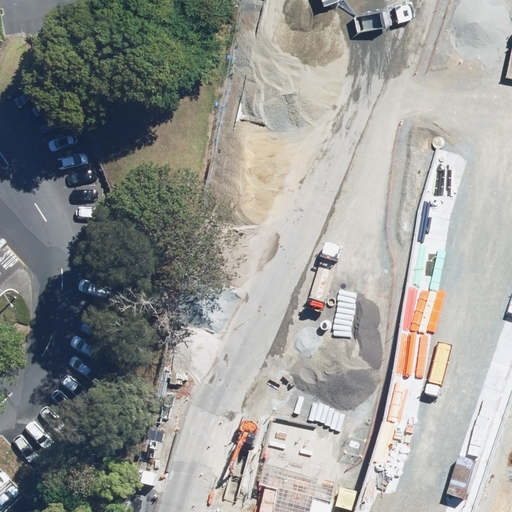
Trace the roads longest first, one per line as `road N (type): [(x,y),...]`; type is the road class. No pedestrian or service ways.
road 1 (primary): [(382,511),(414,424),(506,0)]
road 2 (primary): [(511,264),(443,511)]
